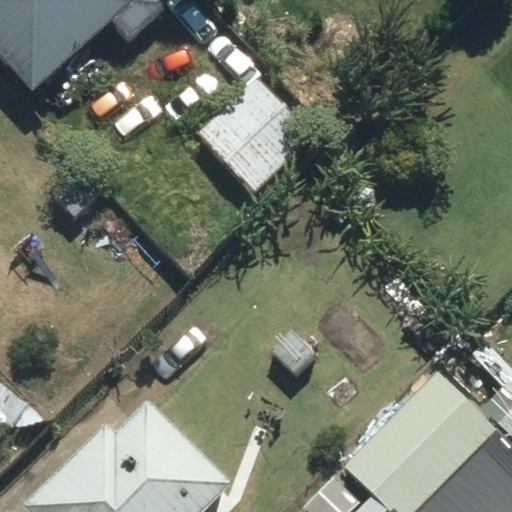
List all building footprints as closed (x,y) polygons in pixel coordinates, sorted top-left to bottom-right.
[(145,43),(170,19),(171,0),(0,0),(0,50),(46,98),(115,32),(126,43),(145,43)] [(265,76),(200,140),(260,200),(324,136),(265,76)] [(511,511),(511,384),(488,409),(446,367),(347,466),(393,511),(511,511)] [(0,471),(45,426),(3,385),(0,381),(0,471)] [(214,511),(243,483),(158,399),(123,435),(114,426),(92,448),(30,511),(214,511)]
